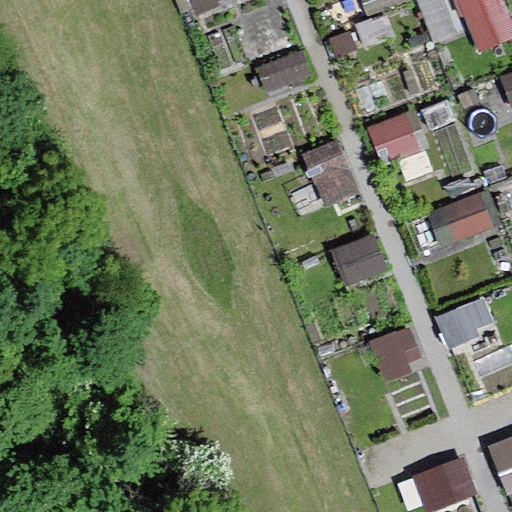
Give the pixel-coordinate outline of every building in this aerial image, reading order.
[(511,41),(511,25),(501,0),(455,0),(478,55),(511,41)] [(511,110),(511,75),(501,80),(511,111),(511,110)] [(381,164),(422,154),(413,117),(372,127),(381,164)] [(337,142),(303,160),(331,213),(365,194),(337,142)] [(431,215),(448,250),(503,224),(487,189),(431,215)] [(378,241),(336,258),(347,284),(388,268),(378,241)] [(485,302),(444,319),(458,352),(499,334),(485,302)] [(372,345),(388,385),(425,370),(410,331),(372,345)] [(511,443),(491,453),(509,497),(511,495),(511,443)] [(465,462),(416,481),(425,503),(474,484),(465,462)]
